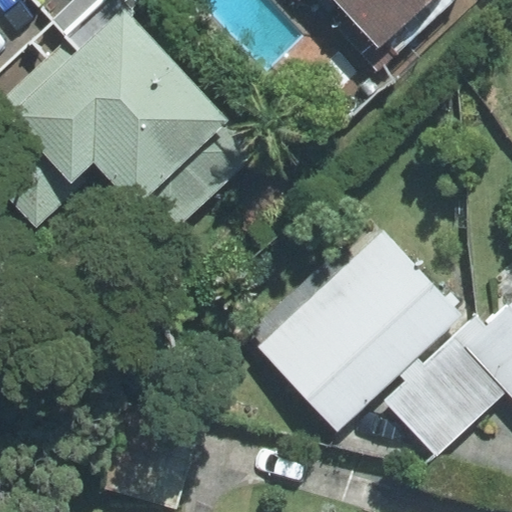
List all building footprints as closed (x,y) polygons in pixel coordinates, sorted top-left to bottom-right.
[(258,151),(118,0),(108,0),(0,98),(0,99),(13,113),(0,125),(0,189),(37,229),(102,169),(165,236),(258,151)] [(332,0),(378,49),(431,0),(332,0)] [(383,231),(260,347),(338,430),(398,374),(417,356),(462,314),(383,231)] [(0,283),(0,383),(50,332),(0,283)] [(511,301),(485,326),(464,345),(507,391),(511,396),(511,301)] [(485,326),(476,316),(424,364),(417,356),(398,374),(405,381),(384,400),(436,456),(507,391),(464,345),(485,326)] [(102,485),(175,508),(193,450),(120,427),(102,485)]
